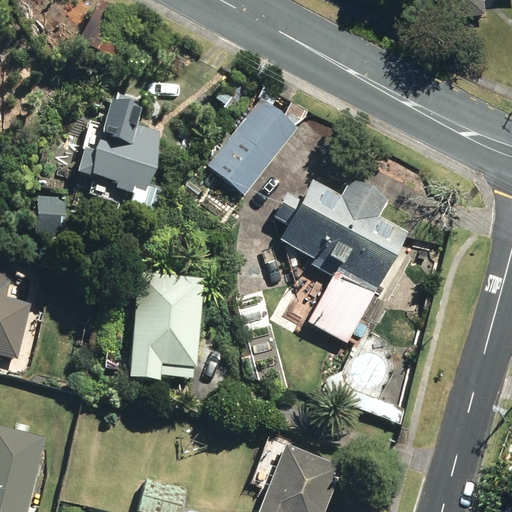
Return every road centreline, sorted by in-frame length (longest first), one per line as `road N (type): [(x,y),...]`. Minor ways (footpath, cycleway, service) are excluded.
road 1 (secondary): [(511,151),(456,129),(218,0)]
road 2 (residential): [(442,511),(511,249)]
